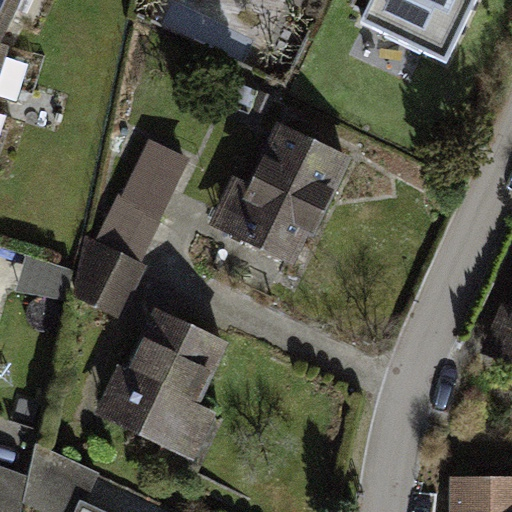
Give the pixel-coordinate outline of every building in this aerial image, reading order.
[(0,0),(0,26),(12,0),(0,0)] [(372,0),(361,23),(447,64),(477,0),(372,0)] [(346,160),(284,129),(255,188),(238,180),(226,204),(243,212),(233,234),(288,260),(305,225),(312,229),(346,160)] [(125,197),(153,216),(182,157),(152,142),(125,197)] [(160,221),(153,216),(125,197),(121,192),(97,245),(140,265),(160,221)] [(89,241),(76,296),(117,316),(141,266),(140,265),(97,245),(89,241)] [(511,308),(506,306),(495,331),(505,335),(496,357),(511,363),(511,308)] [(223,344),(161,314),(110,418),(165,445),(182,411),(189,414),(223,344)] [(29,479),(24,499),(51,511),(78,511),(82,504),(97,473),(36,444),(29,479)] [(29,479),(0,468),(0,511),(21,511),(24,499),(29,479)] [(511,511),(511,480),(457,480),(456,511),(511,511)]
